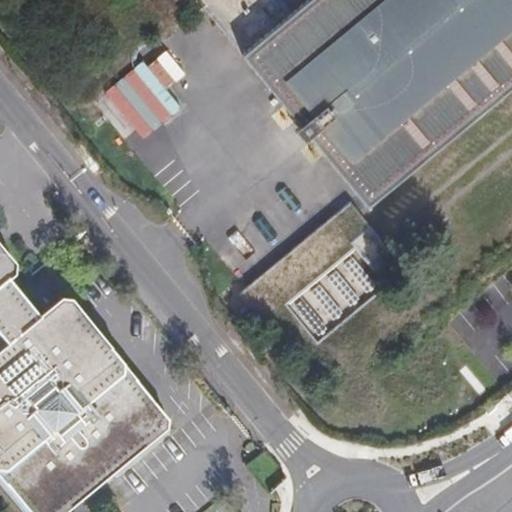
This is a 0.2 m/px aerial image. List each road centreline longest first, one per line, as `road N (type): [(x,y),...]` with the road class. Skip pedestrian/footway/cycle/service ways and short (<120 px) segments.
road 1 (unclassified): [(0,99),(324,489)]
road 2 (unknown): [(142,270),(255,160),(247,124),(197,60)]
road 3 (tertiary): [(511,443),(420,497),(391,500)]
